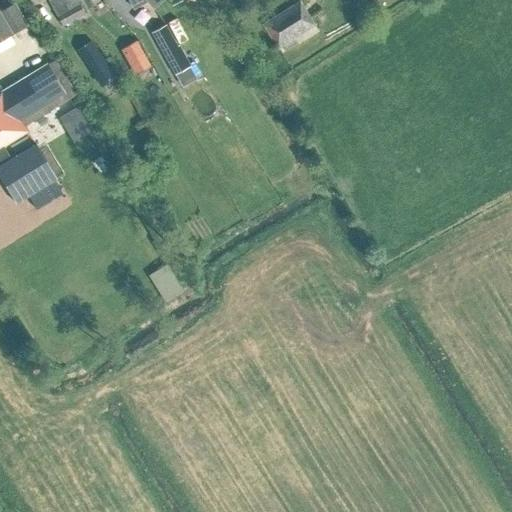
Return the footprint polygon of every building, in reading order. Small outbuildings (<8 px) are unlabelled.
[(48,0),(62,25),(73,19),(62,0),(48,0)] [(62,0),(73,19),(84,13),(77,0),(62,0)] [(128,0),(133,8),(145,2),(143,0),(128,0)] [(143,0),(145,2),(152,9),(160,0),(143,0)] [(277,48),(314,25),(299,0),(262,23),(277,48)] [(0,38),(26,24),(13,3),(0,11),(0,38)] [(151,32),(163,53),(176,45),(165,24),(151,32)] [(90,40),(76,49),(100,86),(114,77),(90,40)] [(136,41),(121,49),(134,72),(149,65),(136,41)] [(30,73),(3,90),(20,119),(48,102),(64,92),(47,63),(30,74),(30,73)] [(2,89),(0,90),(0,177),(15,202),(56,177),(35,143),(10,158),(3,145),(27,130),(20,119),(3,90),(2,89)] [(75,107),(58,117),(72,142),(90,131),(75,107)]
